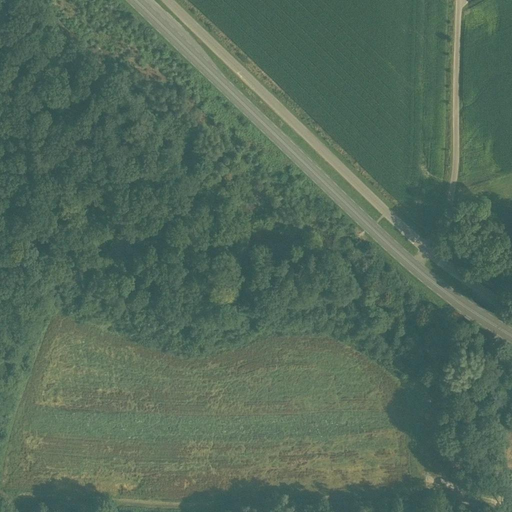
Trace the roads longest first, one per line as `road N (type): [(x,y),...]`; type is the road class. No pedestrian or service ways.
road 1 (primary): [(413,267),(134,0)]
road 2 (unclassified): [(428,250),(166,0)]
road 3 (unclassified): [(428,250),(448,213),(453,181),(458,0)]
road 4 (track): [(496,511),(497,328)]
